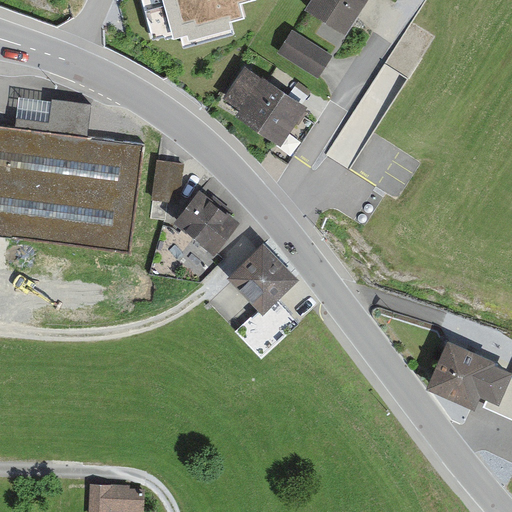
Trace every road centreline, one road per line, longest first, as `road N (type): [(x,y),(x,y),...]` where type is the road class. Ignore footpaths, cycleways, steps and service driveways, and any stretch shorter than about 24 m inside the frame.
road 1 (tertiary): [(505,511),(271,215),(174,120),(73,62)]
road 2 (track): [(271,215),(206,292),(161,323),(104,333),(0,325)]
road 3 (track): [(346,304),(362,294),(510,351),(464,461)]
